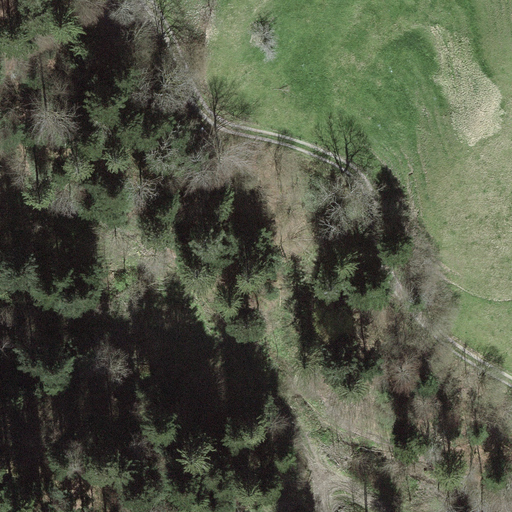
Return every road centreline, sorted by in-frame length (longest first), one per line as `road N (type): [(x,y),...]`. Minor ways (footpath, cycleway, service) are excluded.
road 1 (track): [(154,0),(202,108),(228,130),(305,147),(366,176),(406,235),(436,332),(511,381)]
road 2 (track): [(511,491),(315,427),(302,442),(326,511)]
